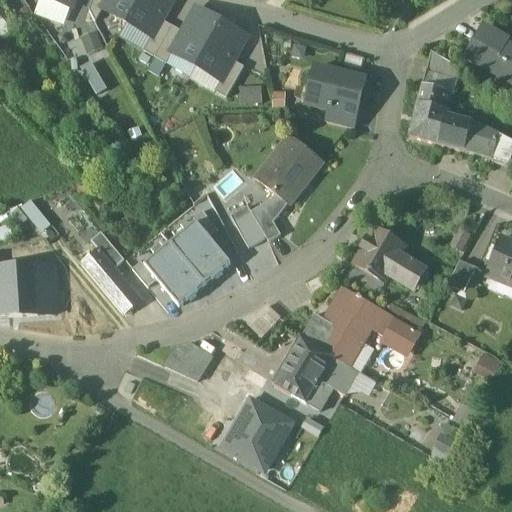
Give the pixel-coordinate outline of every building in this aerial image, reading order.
[(108,0),(93,0),(90,13),(96,24),(103,11),(108,0)] [(141,0),(108,0),(103,11),(127,26),(141,0)] [(141,0),(127,26),(152,40),(162,23),(174,0),(141,0)] [(172,55),(196,70),(222,25),(197,11),(183,35),(172,55)] [(172,29),(162,23),(152,40),(144,54),(154,60),(172,29)] [(196,70),(222,84),(234,63),(248,39),(222,25),(196,70)] [(183,35),(172,29),(154,60),(166,67),(172,55),(183,35)] [(498,39),(482,30),(466,58),(511,84),(511,52),(508,50),(509,48),(497,41),(498,39)] [(83,40),(90,58),(100,54),(94,36),(83,40)] [(461,73),(431,57),(424,88),(453,96),(461,73)] [(245,70),(234,63),(222,84),(215,94),(227,100),(245,70)] [(79,73),(95,101),(106,95),(90,67),(79,73)] [(366,81),(316,69),(311,88),(316,89),(312,107),(331,112),(353,118),(353,117),(358,100),(361,100),(366,81)] [(453,96),(424,88),(423,90),(424,90),(411,140),(439,147),(447,118),(453,96)] [(261,104),(261,90),(246,91),(246,104),(261,104)] [(353,118),(331,112),(328,125),(352,131),(355,118),(353,117),(353,118)] [(447,118),(439,147),(464,154),(472,124),(447,118)] [(498,137),(472,124),(464,154),(492,161),(498,137)] [(511,144),(498,137),(492,161),(491,164),(511,169),(511,144)] [(325,164),(290,138),(278,153),(282,156),(269,172),(271,174),(262,185),(276,197),(289,207),(291,208),(325,164)] [(276,197),(274,200),(252,212),(257,221),(269,214),(275,225),(289,207),(276,197)] [(251,252),(269,241),(257,221),(252,212),(250,209),(232,220),(251,252)] [(196,226),(208,239),(218,231),(203,213),(193,222),(196,226)] [(275,225),(269,214),(257,221),(269,241),(271,243),(282,237),(275,225)] [(196,226),(170,247),(204,288),(230,266),(208,239),(196,226)] [(407,249),(376,232),(356,268),(387,286),(391,278),(412,290),(424,270),(402,258),(407,249)] [(101,253),(117,271),(125,264),(102,236),(93,243),(101,253)] [(511,245),(501,241),(486,276),(511,286),(511,245)] [(170,247),(144,268),(156,282),(178,309),(204,288),(170,247)] [(124,317),(142,302),(117,271),(101,253),(83,268),(124,317)] [(147,290),(156,282),(144,268),(141,264),(132,272),(147,290)] [(476,270),(461,264),(449,286),(463,294),(476,270)] [(387,286),(356,268),(349,282),(380,298),(387,286)] [(0,320),(9,319),(56,316),(54,286),(39,287),(38,271),(0,273),(0,320)] [(327,273),(307,285),(313,295),(333,283),(327,273)] [(382,315),(341,291),(323,322),(315,317),(301,342),(332,359),(348,369),(350,370),(372,333),(382,315)] [(394,323),(382,315),(372,333),(384,340),(394,323)] [(419,337),(394,323),(384,340),(410,353),(419,337)] [(301,342),(274,387),(306,404),(319,382),(332,359),(301,342)] [(194,347),(177,351),(166,369),(198,383),(214,360),(194,347)] [(483,354),(475,372),(493,381),(501,363),(483,354)] [(348,369),(332,359),(319,382),(336,391),(348,369)] [(294,427),(250,403),(222,453),(265,477),(294,427)]
